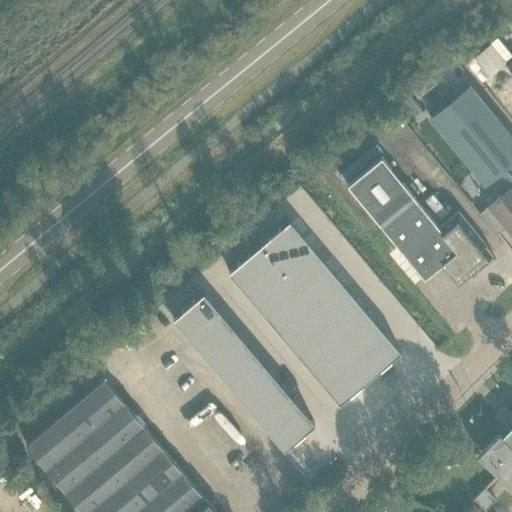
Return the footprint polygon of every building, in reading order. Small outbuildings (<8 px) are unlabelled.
[(506,226),(511,233),(511,177),(503,167),(511,159),(511,138),(468,85),(431,116),(484,182),(487,180),(500,195),(479,212),(496,233),(506,226)] [(442,263),(457,282),(492,253),(458,211),(439,227),(413,194),(378,222),(424,278),(442,263)] [(400,350),(289,218),(228,270),(339,402),(400,350)] [(314,422),(203,291),(172,317),(284,448),(314,422)] [(26,443),(83,511),(216,511),(103,378),(26,443)] [(511,511),(511,414),(510,413),(503,420),(509,426),(482,453),(500,471),(497,473),(511,487),(511,511)] [(475,498),(485,509),(495,499),(484,487),(473,498),(474,499),(475,498)]
